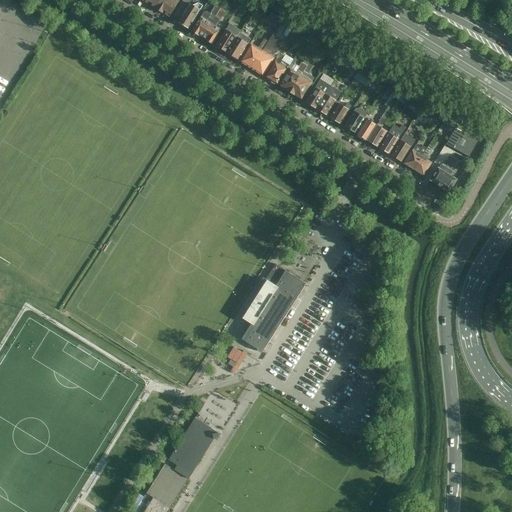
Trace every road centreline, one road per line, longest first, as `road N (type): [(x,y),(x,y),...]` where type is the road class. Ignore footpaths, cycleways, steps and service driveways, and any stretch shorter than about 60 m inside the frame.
road 1 (unclassified): [(428,214),(84,0)]
road 2 (residential): [(428,214),(431,198),(114,0)]
road 3 (trunk): [(511,175),(448,284),(449,511)]
road 4 (trunk): [(511,398),(481,362),(468,315),(476,277),(511,221)]
road 5 (secondary): [(347,0),(511,101)]
